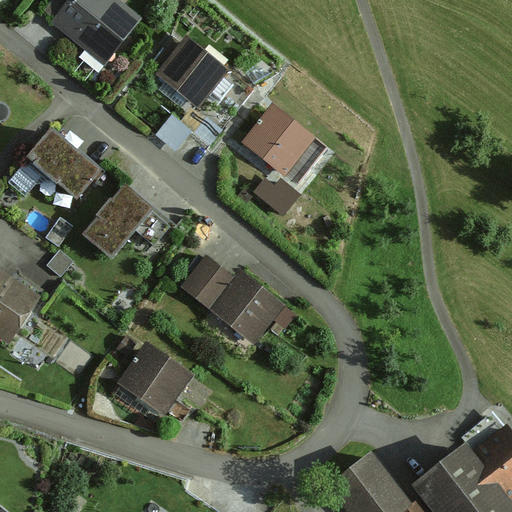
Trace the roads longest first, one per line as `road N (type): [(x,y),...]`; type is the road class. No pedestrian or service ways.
road 1 (residential): [(0,406),(243,475),(277,474),(312,459),(336,436),(355,362),(321,299),(0,35)]
road 2 (track): [(358,0),(407,136),(434,294),(469,382),(464,416),(428,429),(346,414)]
